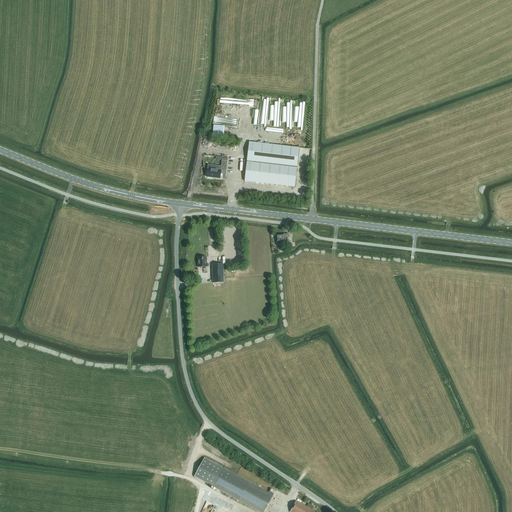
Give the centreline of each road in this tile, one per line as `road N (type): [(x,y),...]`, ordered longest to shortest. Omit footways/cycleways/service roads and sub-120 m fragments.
road 1 (tertiary): [(332,511),(205,423),(191,402),(174,263),(180,203)]
road 2 (unclassified): [(311,219),(322,0)]
road 3 (primary): [(511,243),(311,219)]
road 4 (primary): [(180,203),(86,183),(0,149)]
road 5 (primary): [(311,219),(180,203)]
